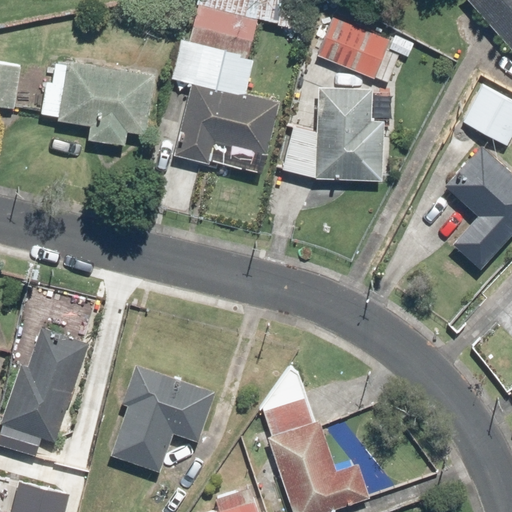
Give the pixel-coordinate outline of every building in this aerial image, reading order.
[(188,3),(172,0),(167,0),(163,19),(184,24),(188,3)] [(205,0),(296,21),(301,0),(205,0)] [(511,0),(478,0),(511,37),(511,0)] [(202,1),(192,41),(185,39),(178,72),(196,76),(178,150),(215,159),(220,137),(272,150),(284,97),(246,88),(254,55),(251,55),(261,15),(202,1)] [(335,13),(320,51),(378,75),(394,36),(335,13)] [(160,69),(73,55),(72,61),(63,112),(63,115),(95,120),(93,134),(130,140),(133,126),(151,129),(160,69)] [(0,102),(18,105),(25,62),(0,58),(0,102)] [(25,69),(20,103),(45,107),(50,72),(25,69)] [(324,82),(322,128),(298,122),(287,165),(321,173),(387,175),(389,117),(376,116),(377,84),(324,82)] [(511,96),(487,83),(467,117),(511,141),(511,138),(511,96)] [(458,238),(485,264),(511,234),(511,163),(486,140),(450,180),(483,211),(458,238)] [(5,420),(60,438),(93,338),(46,322),(32,361),(26,359),(5,420)] [(220,387),(141,360),(128,398),(133,400),(115,450),(165,467),(178,428),(203,436),(220,387)] [(264,406),(299,511),(316,511),(374,493),(363,459),(340,467),(323,416),(317,418),(301,370),(295,366),(264,406)] [(19,474),(9,511),(63,511),(69,486),(19,474)] [(263,511),(254,483),(220,494),(224,506),(205,511),(263,511)]
